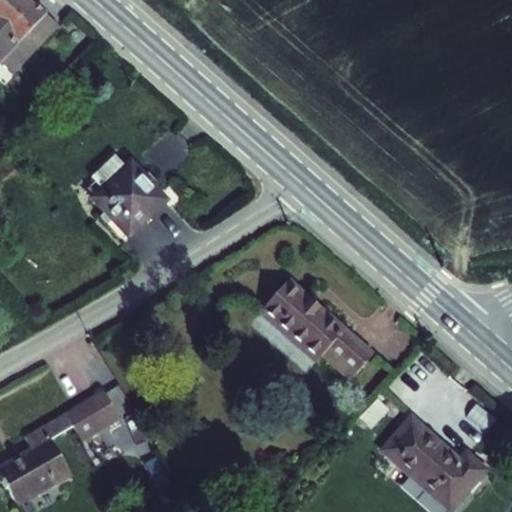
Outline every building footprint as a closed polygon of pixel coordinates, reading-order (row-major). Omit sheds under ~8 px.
[(0,0),(0,85),(19,104),(64,54),(6,0),(0,0)] [(83,204),(132,252),(167,216),(118,168),(83,204)] [(263,331),(316,376),(323,368),(354,394),(372,372),(289,301),(263,331)] [(33,474),(0,493),(0,497),(8,511),(53,511),(73,500),(52,465),(75,451),(83,465),(121,443),(105,415),(26,462),(33,474)] [(465,467),(415,425),(385,459),(446,511),(459,511),(489,478),(469,461),(465,467)]
